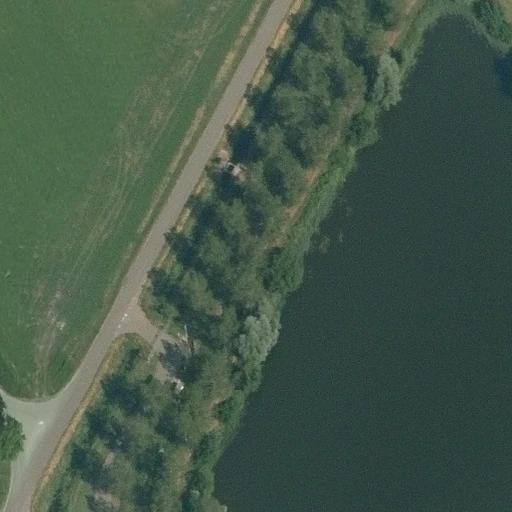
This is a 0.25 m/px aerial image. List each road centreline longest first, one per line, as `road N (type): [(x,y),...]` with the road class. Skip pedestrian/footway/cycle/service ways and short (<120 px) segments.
road 1 (unclassified): [(39,458),(280,0)]
road 2 (unknown): [(116,511),(129,439),(160,369),(146,326),(124,296)]
